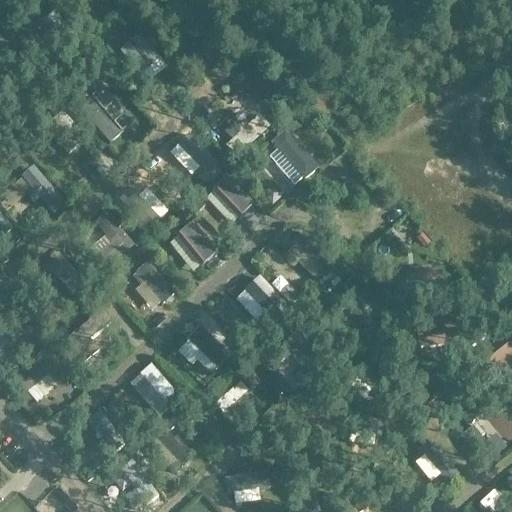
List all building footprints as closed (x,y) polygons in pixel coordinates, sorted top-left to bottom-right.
[(179,14),(190,26),(209,47),(219,38),(190,5),(179,14)] [(59,37),(51,42),(57,50),(65,45),(66,47),(76,39),(55,12),(46,20),(51,27),(59,37)] [(15,30),(22,39),(31,31),(23,23),(15,30)] [(123,33),(129,43),(140,36),(133,26),(123,33)] [(155,37),(148,42),(153,50),(160,44),(155,37)] [(0,61),(6,69),(18,58),(0,38),(0,61)] [(142,38),(121,55),(139,77),(160,60),(142,38)] [(52,88),(58,95),(63,90),(57,84),(52,88)] [(90,97),(77,108),(109,145),(122,134),(90,97)] [(284,104),(282,106),(277,110),(287,123),(295,116),(284,104)] [(88,139),(64,112),(55,121),(78,147),(88,139)] [(30,139),(22,131),(14,138),(22,146),(30,139)] [(276,149),(304,183),(318,170),(290,137),(276,149)] [(21,179),(23,180),(33,192),(27,198),(34,206),(40,200),(53,215),(65,205),(33,168),(21,179)] [(228,179),(213,193),(239,221),(254,206),(228,179)] [(205,207),(199,201),(189,210),(195,217),(205,207)] [(110,267),(135,247),(108,215),(101,219),(96,225),(112,245),(93,261),(101,271),(108,265),(110,267)] [(178,230),(187,223),(182,216),(172,224),(178,230)] [(193,226),(177,239),(201,269),(217,256),(193,226)] [(325,276),(338,264),(306,231),(293,244),(325,276)] [(143,247),(134,255),(141,264),(150,256),(143,247)] [(141,287),(145,284),(163,306),(176,295),(149,263),(136,274),(137,275),(133,278),(141,287)] [(246,295),(237,304),(265,334),(274,326),(275,325),(276,326),(291,311),(259,278),(244,293),(246,295)] [(402,286),(404,301),(447,296),(445,281),(442,281),(418,284),(406,286),(402,286)] [(291,289),(282,298),(291,307),(300,299),(291,289)] [(12,305),(17,300),(9,293),(1,301),(6,305),(12,305)] [(101,302),(107,309),(115,302),(110,295),(101,302)] [(74,355),(114,323),(104,311),(64,343),(74,355)] [(10,348),(0,359),(0,362),(9,370),(32,345),(41,353),(52,341),(43,333),(33,323),(24,333),(17,341),(16,340),(12,336),(5,344),(10,348)] [(187,342),(218,371),(231,357),(200,328),(187,342)] [(511,353),(511,340),(509,337),(469,369),(479,381),(511,353)] [(289,352),(290,353),(300,364),(316,380),(326,371),(298,343),(289,352)] [(256,359),(262,353),(254,344),(247,350),(256,359)] [(241,364),(249,356),(243,351),(236,359),(241,364)] [(169,410),(169,409),(180,400),(152,367),(141,376),(140,377),(169,410)] [(262,384),(255,376),(254,377),(248,370),(240,377),(246,384),(245,384),(252,393),(262,384)] [(215,406),(223,415),(249,393),(241,383),(215,406)] [(467,417),(472,423),(482,414),(477,408),(467,417)] [(115,458),(128,448),(101,412),(88,422),(115,458)] [(151,434),(161,445),(181,467),(190,459),(189,457),(192,455),(176,437),(173,440),(166,433),(173,427),(167,420),(151,434)] [(497,457),(486,444),(481,438),(485,435),(477,426),(474,429),(473,428),(461,438),(485,468),(498,458),(497,457)] [(125,434),(133,445),(141,439),(132,428),(125,434)] [(288,473),(302,477),(311,442),(298,439),(298,440),(283,436),(279,449),(293,453),(288,473)] [(119,466),(120,469),(142,507),(143,506),(154,500),(131,459),(119,466)] [(315,511),(320,508),(309,497),(294,511),(315,511)]
